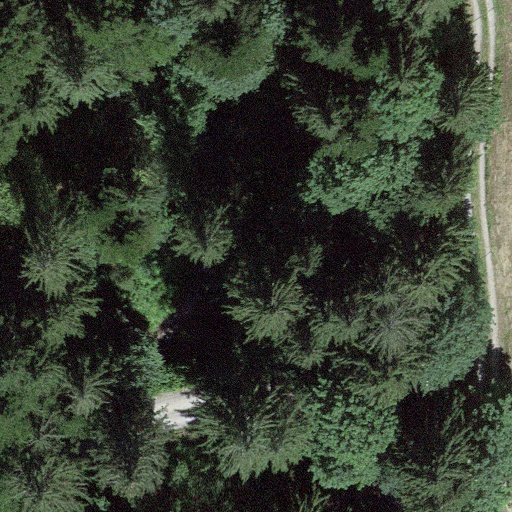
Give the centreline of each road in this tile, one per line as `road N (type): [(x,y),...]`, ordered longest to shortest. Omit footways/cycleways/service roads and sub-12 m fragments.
road 1 (track): [(497,0),(507,87),(490,334),(502,511)]
road 2 (track): [(32,511),(78,456),(137,421),(219,404),(295,413),(359,445),(416,511)]
